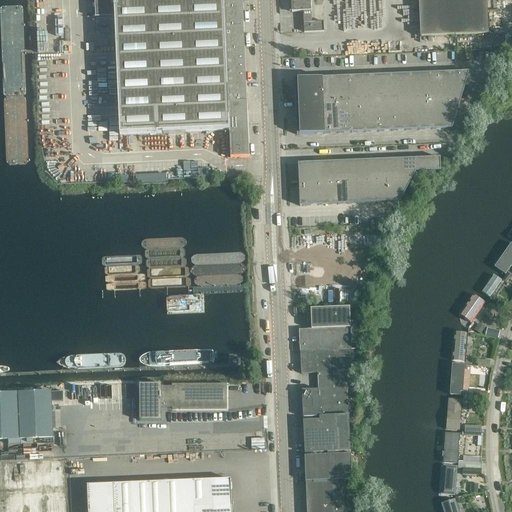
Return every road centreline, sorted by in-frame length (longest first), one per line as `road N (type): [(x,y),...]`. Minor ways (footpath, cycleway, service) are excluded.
road 1 (unclassified): [(287,511),(265,0)]
road 2 (residential): [(495,511),(489,456),(497,374),(511,327)]
